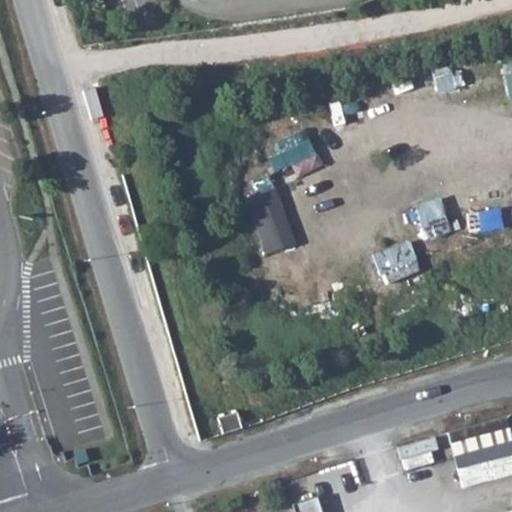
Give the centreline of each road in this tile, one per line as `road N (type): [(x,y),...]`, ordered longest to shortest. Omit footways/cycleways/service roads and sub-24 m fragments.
road 1 (residential): [(30,0),(172,480)]
road 2 (track): [(52,74),(130,58),(320,42),(511,3)]
road 3 (residential): [(172,480),(511,380)]
road 4 (track): [(511,113),(363,136),(345,156),(339,180),(351,197),(376,206),(452,167)]
